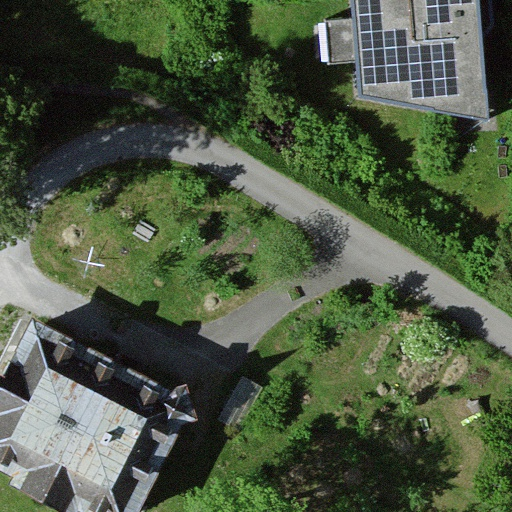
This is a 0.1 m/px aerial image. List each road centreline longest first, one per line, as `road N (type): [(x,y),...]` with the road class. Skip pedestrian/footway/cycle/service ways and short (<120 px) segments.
road 1 (residential): [(0,279),(193,375),(261,312),(367,252)]
road 2 (residential): [(367,252),(198,149),(136,141)]
road 3 (residential): [(136,141),(100,149),(40,185),(0,241)]
road 4 (residential): [(511,336),(367,252)]
